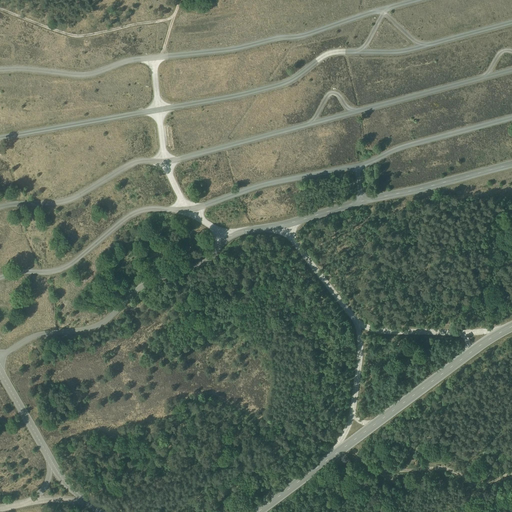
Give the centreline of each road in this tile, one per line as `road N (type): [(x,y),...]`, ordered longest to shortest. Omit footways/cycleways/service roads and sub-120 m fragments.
road 1 (unknown): [(0,139),(248,89),(329,51),(365,48)]
road 2 (unknown): [(0,206),(67,198),(141,162),(310,128)]
road 3 (unclassified): [(255,511),(511,321)]
road 4 (unknown): [(353,115),(486,77)]
road 5 (unknown): [(358,323),(484,337)]
